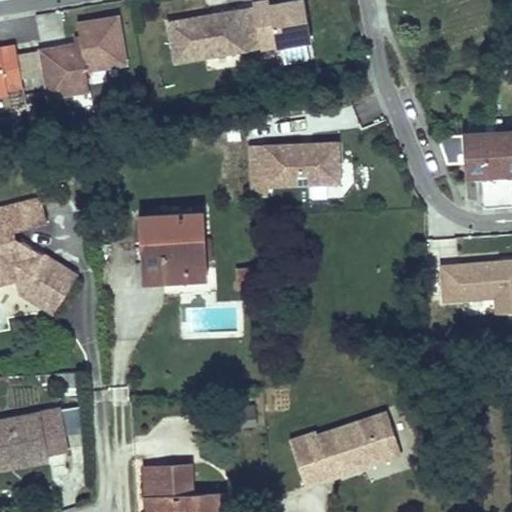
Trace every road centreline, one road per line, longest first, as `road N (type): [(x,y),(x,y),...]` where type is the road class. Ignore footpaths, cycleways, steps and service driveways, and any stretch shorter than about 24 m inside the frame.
road 1 (residential): [(511,221),(461,220),(426,185),(388,91),(367,0)]
road 2 (residential): [(126,511),(120,390)]
